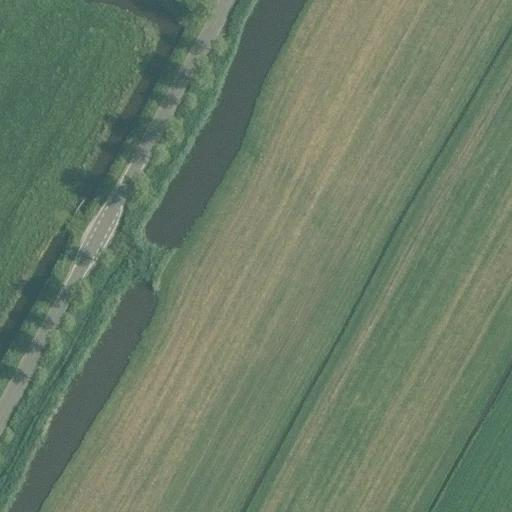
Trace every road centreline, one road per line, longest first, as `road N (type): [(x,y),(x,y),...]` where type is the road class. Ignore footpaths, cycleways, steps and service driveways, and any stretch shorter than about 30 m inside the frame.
road 1 (unclassified): [(0,427),(244,0)]
road 2 (track): [(187,277),(103,243),(59,213)]
